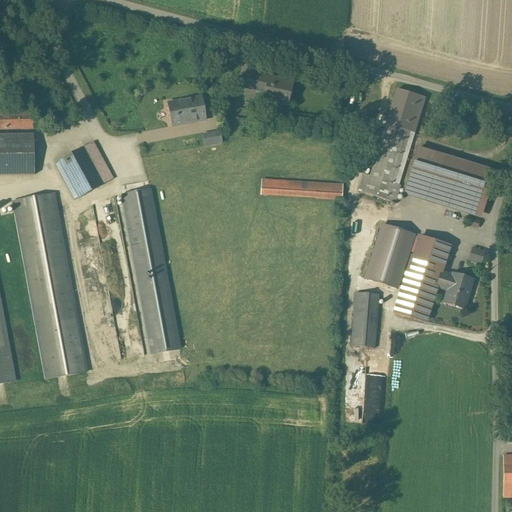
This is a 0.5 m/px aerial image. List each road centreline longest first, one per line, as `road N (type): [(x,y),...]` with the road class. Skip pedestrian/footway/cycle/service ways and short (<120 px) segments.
road 1 (unclassified): [(103,0),(511,110)]
road 2 (unclassified): [(511,168),(495,216),(495,511)]
road 3 (unknown): [(495,230),(362,206)]
